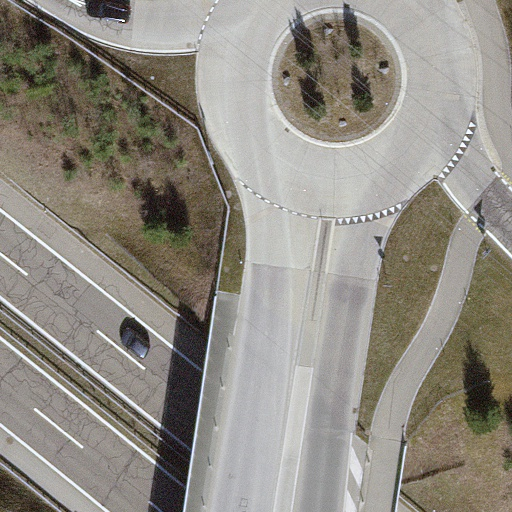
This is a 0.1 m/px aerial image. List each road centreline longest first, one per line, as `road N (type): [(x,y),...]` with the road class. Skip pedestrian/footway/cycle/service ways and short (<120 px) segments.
road 1 (motorway): [(324,511),(0,251)]
road 2 (secondary): [(286,179),(242,511)]
road 3 (secondary): [(320,511),(356,253),(377,187)]
road 4 (motorway): [(0,386),(157,511)]
road 5 (secondary): [(254,6),(228,67),(229,100),(239,132),(286,179)]
road 6 (motorway): [(254,6),(171,28),(121,21),(69,0)]
road 7 (secondary): [(443,128),(453,65),(445,34),(419,0)]
